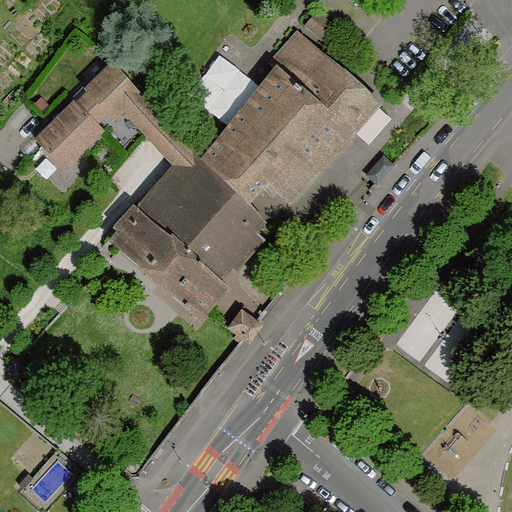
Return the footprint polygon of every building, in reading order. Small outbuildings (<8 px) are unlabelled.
[(335,28),(318,12),(306,25),(323,41),(335,28)] [(300,33),(272,65),(280,72),(207,162),(240,197),(260,174),(291,202),(310,182),(302,175),(345,126),(353,133),(380,102),(300,33)] [(196,92),(235,123),(266,84),(227,53),(196,92)] [(148,133),(163,117),(116,65),(88,92),(89,93),(109,115),(114,120),(125,110),(148,133)] [(89,93),(77,104),(98,126),(109,115),(89,93)] [(77,104),(75,103),(37,141),(66,170),(104,132),(98,126),(77,104)] [(179,165),(141,208),(155,224),(205,164),(163,117),(148,133),(179,165)] [(385,157),(369,175),(379,184),(395,166),(385,157)] [(265,224),(240,197),(207,162),(205,164),(155,224),(141,208),(138,205),(118,227),(126,234),(117,245),(198,316),(226,285),(218,276),(265,224)] [(258,326),(242,312),(230,327),(246,341),(258,326)]
